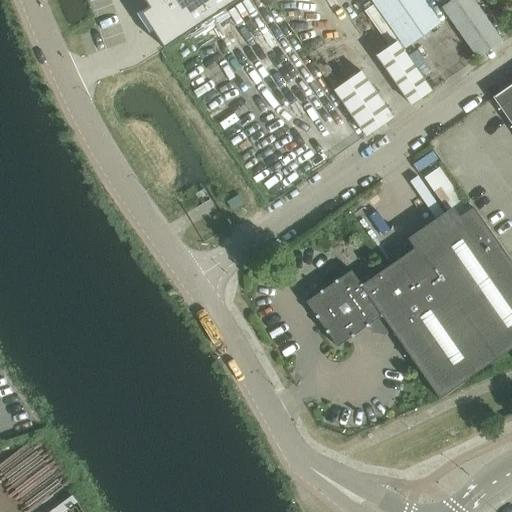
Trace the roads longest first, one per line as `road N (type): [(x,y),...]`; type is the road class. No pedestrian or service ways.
road 1 (unclassified): [(192,282),(511,63)]
road 2 (unclassified): [(192,282),(100,149),(31,0)]
road 3 (unknown): [(361,166),(311,88),(313,58),(348,45),(366,53),(414,130)]
road 4 (unclassified): [(299,460),(192,282)]
road 5 (unclassified): [(415,511),(299,460)]
